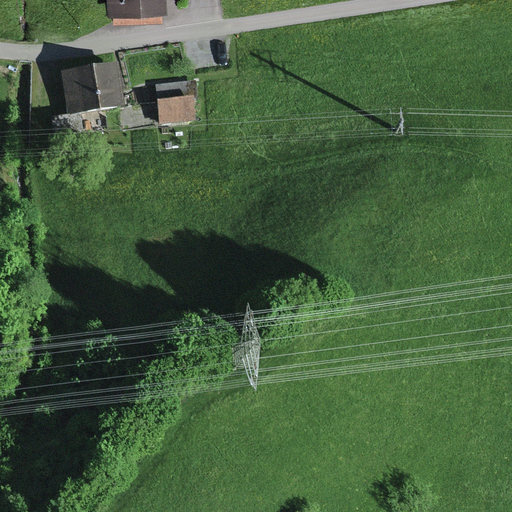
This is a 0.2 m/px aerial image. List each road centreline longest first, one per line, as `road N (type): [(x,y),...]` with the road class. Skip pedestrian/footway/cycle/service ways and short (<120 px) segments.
road 1 (motorway): [(511,426),(0,367)]
road 2 (unclassified): [(0,49),(74,49),(403,0)]
road 3 (motorway): [(0,466),(325,511)]
